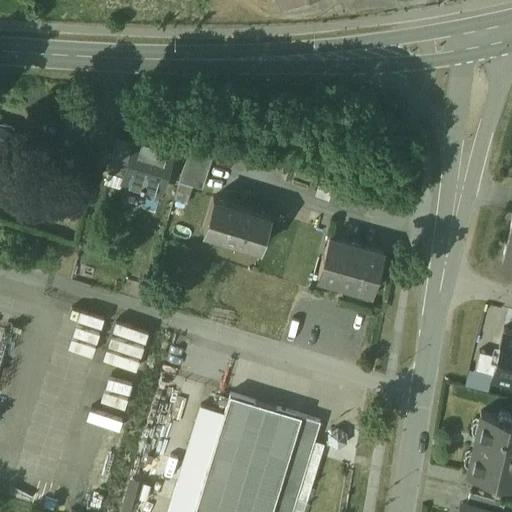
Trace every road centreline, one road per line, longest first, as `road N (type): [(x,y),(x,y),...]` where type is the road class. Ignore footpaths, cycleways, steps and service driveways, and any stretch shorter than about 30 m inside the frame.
road 1 (secondary): [(285,57),(0,51)]
road 2 (tertiary): [(285,57),(383,81),(417,99),(442,138),(457,202)]
road 3 (tertiary): [(404,511),(443,272)]
road 4 (secondary): [(487,39),(285,57)]
road 5 (tertiary): [(457,202),(487,39)]
